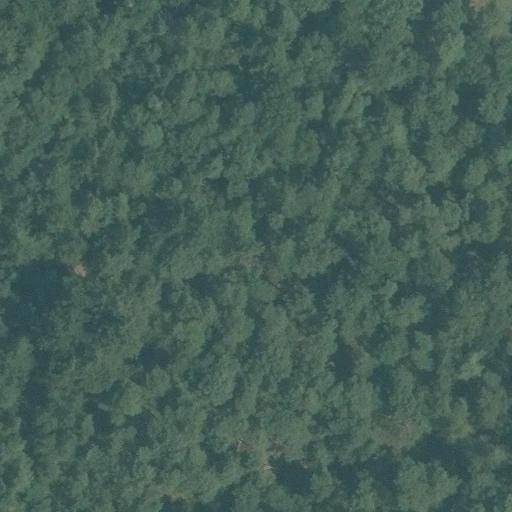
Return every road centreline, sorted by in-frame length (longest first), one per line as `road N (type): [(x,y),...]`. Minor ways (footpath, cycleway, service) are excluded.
road 1 (track): [(0,347),(252,90)]
road 2 (track): [(252,90),(151,0)]
